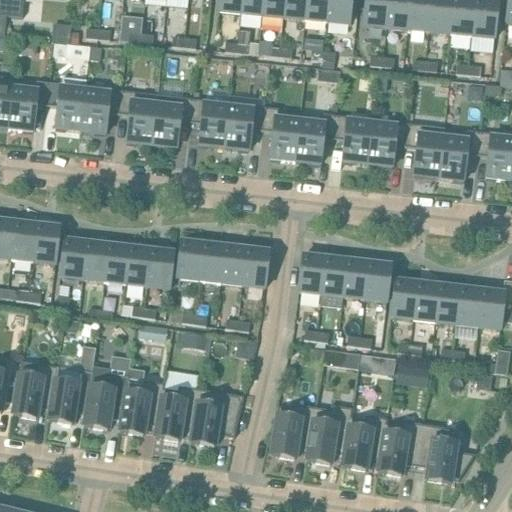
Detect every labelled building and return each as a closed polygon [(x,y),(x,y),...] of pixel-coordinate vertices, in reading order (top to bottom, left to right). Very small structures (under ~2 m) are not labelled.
[(0,0),(0,40),(4,41),(6,19),(22,21),(24,0),(0,0)] [(239,18),(241,0),(218,0),(217,16),(239,18)] [(262,0),(241,0),(239,18),(261,20),(262,0)] [(283,22),(284,0),(262,0),(261,20),(283,22)] [(306,0),(284,0),(283,22),(304,24),(306,0)] [(326,26),(328,0),(306,0),(304,24),(326,26)] [(350,0),(328,0),(326,26),(348,28),(350,0)] [(365,0),(362,30),(384,32),(387,0),(365,0)] [(409,0),(387,0),(384,32),(406,34),(409,0)] [(409,0),(406,34),(428,36),(431,0),(409,0)] [(453,1),(440,0),(431,0),(428,36),(450,38),(453,1)] [(450,38),(471,40),(475,3),(453,1),(450,38)] [(497,5),(475,3),(471,40),(493,42),(497,5)] [(51,45),(70,47),(71,35),(72,27),(52,25),(51,45)] [(97,33),(86,32),(85,42),(96,43),(97,33)] [(109,44),(110,34),(97,33),(96,43),(109,44)] [(128,46),(140,47),(141,37),(129,36),(128,46)] [(268,49),(267,59),(279,61),(280,51),(281,38),(268,36),(267,49),(268,49)] [(141,37),(140,47),(152,48),(153,38),(141,37)] [(171,50),(183,51),(184,41),(172,40),(171,50)] [(183,51),(195,52),(196,42),(184,41),(183,51)] [(35,57),(36,46),(19,44),(18,55),(35,57)] [(235,56),(236,46),(225,45),(224,55),(235,56)] [(249,48),(236,46),(235,56),(248,58),(249,48)] [(53,47),(52,60),(64,61),(64,60),(66,48),(53,47)] [(89,62),(99,63),(100,51),(90,50),(89,62)] [(279,61),(291,62),(292,52),(280,51),(279,61)] [(310,64),(322,65),(323,55),(311,54),(310,64)] [(335,56),(323,55),(322,65),(334,66),(335,56)] [(369,69),(381,70),(382,61),(369,59),(369,69)] [(382,61),(381,70),(393,72),(394,62),(382,61)] [(412,73),(424,74),(425,65),(413,64),(412,73)] [(234,65),(232,79),(246,80),(247,66),(234,65)] [(425,65),(424,74),(436,76),(437,66),(425,65)] [(455,78),(468,79),(468,69),(456,68),(455,78)] [(480,70),(468,69),(468,79),(479,80),(480,70)] [(499,89),(511,90),(511,78),(509,75),(500,75),(499,89)] [(0,131),(8,133),(13,92),(14,82),(0,80),(0,131)] [(378,80),(377,94),(386,95),(388,81),(378,80)] [(49,86),(46,109),(57,111),(55,132),(79,135),(84,94),(85,83),(62,81),(61,88),(49,86)] [(35,108),(46,109),(49,86),(36,85),(34,94),(13,92),(8,133),(32,135),(35,108)] [(468,88),(466,103),(481,104),(483,90),(468,88)] [(107,117),(118,118),(120,95),(107,93),(107,97),(84,94),(79,135),(104,138),(107,117)] [(126,146),(152,149),(157,99),(120,95),(118,118),(129,119),(126,146)] [(157,99),(152,149),(176,152),(179,125),(189,126),(192,103),(157,99)] [(198,148),(223,151),(228,111),(205,108),(206,104),(199,104),(194,103),(192,103),(189,126),(200,127),(198,148)] [(250,133),(261,134),(264,111),(250,110),(250,113),(228,111),(223,151),(248,154),(250,133)] [(261,134),(272,135),(269,163),(294,166),(299,125),(276,122),(277,113),(264,111),(261,134)] [(322,141),(333,142),(336,119),(322,118),(321,127),(299,125),(294,166),(319,168),(322,141)] [(349,121),(336,119),(333,142),(344,144),(341,165),(366,168),(372,127),(348,124),(349,121)] [(393,150),(405,151),(407,128),(382,125),(381,128),(372,127),(366,168),(391,171),(393,150)] [(407,128),(405,151),(416,153),(413,179),(438,182),(442,142),(443,132),(407,128)] [(442,142),(438,182),(462,185),(465,158),(476,159),(479,136),(466,134),(465,144),(442,142)] [(485,181),(510,184),(511,163),(511,143),(492,141),(492,137),(479,136),(476,159),(487,160),(485,181)] [(0,261),(11,263),(15,226),(0,224),(0,261)] [(11,263),(32,266),(37,229),(15,226),(11,263)] [(59,231),(37,229),(32,266),(54,268),(59,231)] [(59,281),(81,283),(85,246),(63,244),(59,281)] [(176,282),(198,285),(202,248),(180,245),(176,282)] [(81,283),(103,286),(107,249),(85,246),(81,283)] [(198,285),(220,287),(224,250),(202,248),(198,285)] [(103,286),(125,288),(129,251),(107,249),(103,286)] [(220,287),(242,290),(246,253),(224,250),(220,287)] [(125,288),(147,291),(151,254),(129,251),(125,288)] [(268,255),(246,253),(242,290),(264,292),(268,255)] [(151,254),(147,291),(168,293),(173,257),(151,254)] [(298,296),(320,299),(324,262),(302,259),(298,296)] [(320,299),(342,301),(346,264),(324,262),(320,299)] [(342,301),(364,304),(368,267),(346,264),(342,301)] [(386,306),(390,269),(368,267),(364,304),(386,306)] [(390,321),(412,324),(416,287),(394,284),(390,321)] [(504,297),(502,308),(511,309),(511,285),(503,285),(502,297),(504,297)] [(412,324),(434,326),(438,289),(416,287),(412,324)] [(434,326),(456,329),(460,292),(438,289),(434,326)] [(456,329),(477,331),(482,294),(460,292),(456,329)] [(16,304),(28,305),(29,295),(17,294),(16,304)] [(477,331),(499,334),(502,308),(504,297),(502,297),(482,294),(477,331)] [(39,307),(41,297),(29,295),(28,305),(39,307)] [(57,299),(56,309),(68,311),(69,301),(57,299)] [(130,319),(143,321),(144,311),(132,309),(130,319)] [(154,323),(156,313),(144,311),(143,321),(154,323)] [(87,321),(98,323),(100,313),(88,312),(87,321)] [(111,325),(111,324),(112,315),(100,313),(98,323),(111,325)] [(43,315),(31,314),(30,326),(42,327),(43,315)] [(181,326),(192,328),(194,318),(183,316),(181,326)] [(207,320),(194,318),(192,328),(205,330),(207,320)] [(224,332),(236,334),(238,324),(226,322),(224,332)] [(66,323),(64,335),(76,337),(78,325),(66,323)] [(248,336),(250,326),(238,324),(236,334),(248,336)] [(167,332),(139,329),(137,340),(165,344),(167,332)] [(303,343),(314,345),(316,335),(304,333),(303,343)] [(314,345),(315,345),(327,346),(328,337),(316,335),(314,345)] [(187,337),(186,349),(205,351),(207,339),(187,337)] [(346,349),(358,351),(359,341),(347,339),(346,349)] [(359,341),(358,351),(370,352),(371,343),(359,341)] [(250,364),(255,347),(238,343),(233,360),(250,364)] [(397,356),(408,358),(409,348),(398,346),(397,356)] [(422,349),(409,348),(408,358),(421,359),(422,349)] [(322,364),(323,354),(307,352),(306,362),(322,364)] [(439,362),(451,363),(453,354),(441,352),(439,362)] [(451,363),(463,365),(465,355),(453,354),(451,363)] [(347,356),(345,372),(357,373),(359,358),(347,356)] [(373,360),(359,358),(357,373),(357,374),(371,376),(373,360)] [(14,407),(12,419),(36,422),(38,411),(49,412),(47,424),(48,424),(56,371),(21,365),(19,381),(18,381),(16,392),(14,407)] [(427,390),(429,369),(398,366),(396,387),(427,390)] [(483,366),(482,376),(494,377),(496,368),(483,366)] [(120,423),(126,386),(127,380),(108,377),(108,373),(92,370),(91,376),(85,418),(83,430),(107,434),(109,422),(120,423)] [(56,371),(48,424),(72,428),(74,416),(85,418),(91,376),(56,371)] [(167,374),(165,388),(196,392),(198,377),(167,374)] [(507,381),(500,380),(499,388),(506,388),(507,381)] [(163,387),(142,384),(142,389),(126,386),(120,423),(118,435),(143,439),(145,427),(156,429),(154,441),(155,441),(163,387)] [(164,388),(163,387),(155,441),(178,445),(180,433),(191,435),(190,446),(190,447),(199,393),(178,390),(177,395),(163,392),(164,388)] [(7,406),(14,407),(16,392),(9,391),(7,406)] [(243,400),(199,393),(190,447),(214,450),(216,438),(234,441),(243,400)] [(314,411),(294,408),(293,413),(278,410),(270,459),(294,463),(296,451),(307,453),(314,411)] [(329,414),(314,411),(307,453),(306,465),(330,468),(332,457),(343,458),(341,470),(342,470),(351,412),(330,409),(329,414)] [(377,476),(386,422),(365,419),(364,424),(350,422),(352,412),(351,412),(342,470),(365,474),(367,462),(378,464),(377,476)] [(386,423),(386,422),(377,476),(401,480),(403,468),(415,470),(422,428),(400,425),(400,429),(386,427),(386,423)] [(425,483),(450,487),(451,482),(459,483),(474,459),(455,456),(457,439),(442,436),(442,431),(422,428),(415,470),(427,472),(425,483)]
